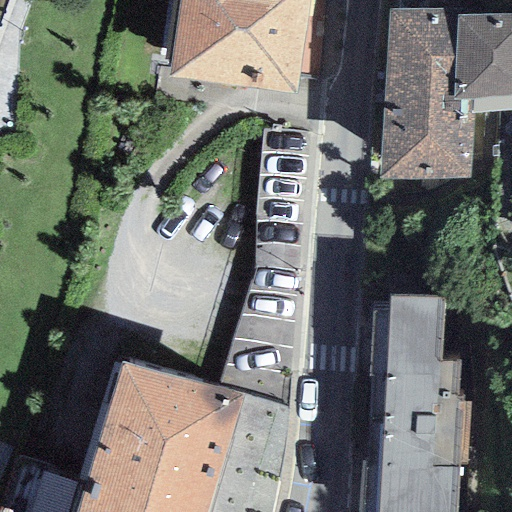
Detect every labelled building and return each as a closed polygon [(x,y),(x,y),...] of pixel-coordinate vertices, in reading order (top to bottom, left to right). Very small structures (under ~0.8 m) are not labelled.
[(307,0),(177,0),(169,55),(296,75),(307,0)] [(456,0),(454,0),(388,0),(380,160),(470,171),(472,108),(452,108),(452,81),(456,0)] [(511,4),(456,0),(452,81),(511,88),(511,4)] [(446,282),(387,279),(375,511),(454,511),(462,349),(443,348),(446,282)] [(121,343),(69,511),(202,511),(243,379),(121,343)] [(22,511),(24,511),(55,511),(72,462),(41,452),(22,511)]
